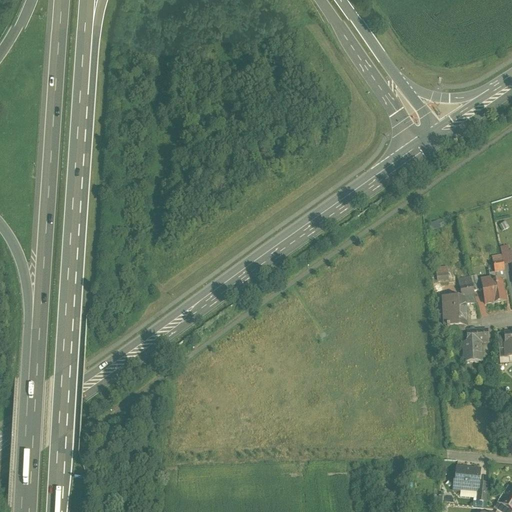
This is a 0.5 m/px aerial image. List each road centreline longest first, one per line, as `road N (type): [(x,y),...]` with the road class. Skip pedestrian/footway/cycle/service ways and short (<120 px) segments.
road 1 (primary): [(82,389),(424,149)]
road 2 (motorway): [(55,511),(80,104)]
road 3 (motorway): [(58,0),(35,350)]
road 4 (motorway): [(323,0),(424,149)]
road 5 (motorway): [(35,350),(25,511)]
road 6 (motorway): [(0,231),(20,269),(35,350)]
